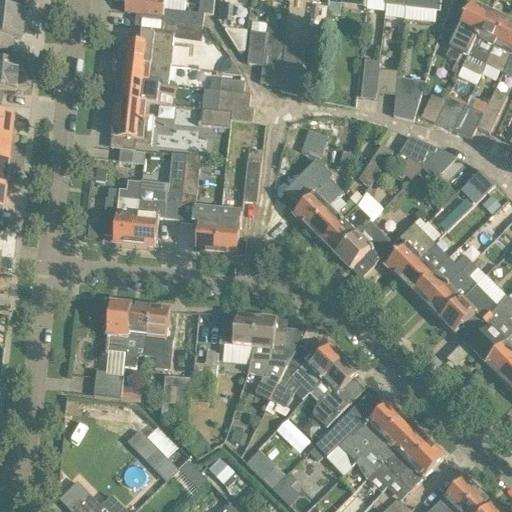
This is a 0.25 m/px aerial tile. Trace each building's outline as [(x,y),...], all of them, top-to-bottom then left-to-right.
[(213,17),(215,0),(200,0),(199,16),(213,17)] [(386,0),(387,2),(386,8),(407,9),(407,0),(386,0)] [(407,0),(407,9),(440,14),(441,0),(407,0)] [(127,16),(136,17),(163,20),(164,4),(150,2),(149,5),(128,3),(127,16)] [(176,25),(202,28),(204,17),(165,12),(166,4),(164,4),(163,20),(163,24),(176,25)] [(339,18),(340,6),(328,5),(327,17),(339,18)] [(451,74),(458,77),(488,15),(471,7),(449,51),(450,51),(446,60),(456,64),(451,74)] [(0,9),(0,53),(10,54),(12,41),(20,42),(23,12),(0,9)] [(506,24),(488,15),(458,77),(460,78),(464,69),(481,77),(486,68),(506,24)] [(171,70),(174,40),(176,25),(163,24),(163,20),(136,17),(133,45),(124,45),(122,65),(171,70)] [(276,37),(277,25),(268,24),(267,36),(276,37)] [(486,68),(503,76),(511,57),(511,26),(506,24),(486,68)] [(247,34),(225,31),(225,34),(238,55),(245,54),(247,34)] [(263,69),(266,48),(267,36),(251,34),(247,67),(263,69)] [(266,88),(280,90),(285,50),(266,48),(263,69),(261,87),(266,87),(266,88)] [(285,50),(280,90),(280,94),(300,100),(305,53),(285,50)] [(511,80),(511,57),(503,76),(511,80)] [(0,61),(0,102),(1,94),(14,96),(17,63),(0,61)] [(242,77),(231,61),(225,65),(222,70),(221,76),(241,79),(242,77)] [(377,97),(379,72),(380,64),(365,63),(361,101),(376,103),(377,97)] [(176,89),(169,88),(171,70),(122,65),(120,84),(176,90),(176,89)] [(379,72),(377,97),(396,99),(398,74),(379,72)] [(398,81),(396,99),(394,120),(414,124),(416,119),(425,86),(398,81)] [(245,85),(241,85),(211,82),(209,93),(243,97),(245,85)] [(118,103),(148,107),(148,106),(167,108),(168,99),(175,99),(176,90),(120,84),(118,103)] [(454,134),(470,99),(453,91),(446,103),(435,127),(454,134)] [(208,113),(231,116),(232,110),(249,112),(250,98),(243,97),(209,93),(208,113)] [(495,93),(488,108),(477,131),(489,137),(507,99),(495,93)] [(421,121),(435,127),(446,103),(433,96),(421,121)] [(477,131),(488,108),(470,99),(454,134),(471,143),(477,131)] [(151,148),(154,120),(147,119),(148,107),(118,103),(114,135),(113,144),(151,148)] [(253,125),(254,112),(249,112),(232,110),(231,116),(231,122),(253,125)] [(231,122),(231,116),(208,113),(202,112),(200,128),(230,131),(231,122)] [(0,141),(8,143),(11,119),(0,117),(0,141)] [(321,162),(328,140),(309,133),(302,155),(321,162)] [(439,152),(411,140),(400,156),(421,171),(439,152)] [(0,166),(6,167),(8,143),(0,141),(0,166)] [(370,190),(393,155),(382,148),(359,182),(370,190)] [(250,151),(248,165),(244,206),(258,207),(262,167),(264,153),(250,151)] [(438,155),(441,153),(439,152),(421,171),(422,171),(428,165),(445,182),(455,172),(438,155)] [(145,156),(121,153),(119,165),(144,167),(145,156)] [(344,154),(338,173),(350,177),(356,158),(344,154)] [(134,248),(156,251),(159,221),(179,224),(186,160),(172,158),(169,187),(141,184),(141,185),(140,194),(134,248)] [(179,224),(199,226),(195,255),(217,257),(222,211),(196,208),(201,161),(186,160),(179,224)] [(96,183),(105,184),(107,172),(97,171),(96,183)] [(482,173),(463,190),(476,204),(495,186),(482,173)] [(293,217),(308,231),(330,210),(322,202),(336,188),(329,182),(293,217)] [(128,184),(127,192),(112,191),(111,201),(107,200),(103,228),(102,238),(114,239),(113,246),(134,248),(140,194),(141,185),(128,184)] [(501,208),(491,198),(482,208),(492,217),(501,208)] [(447,231),(474,207),(467,200),(440,224),(447,231)] [(337,217),(330,210),(308,231),(322,244),(357,209),(351,204),(337,217)] [(358,236),(358,237),(370,224),(363,217),(364,216),(357,209),(322,244),(336,258),(358,236)] [(243,213),(222,211),(217,257),(246,260),(248,246),(240,245),(243,213)] [(370,224),(358,237),(358,236),(336,258),(352,274),(361,282),(394,248),(370,224)] [(103,228),(89,227),(88,239),(102,241),(102,238),(103,228)] [(386,268),(401,282),(435,247),(416,227),(401,242),(406,248),(386,268)] [(415,296),(449,261),(443,255),(448,250),(442,244),(437,248),(435,247),(401,282),(415,296)] [(462,276),(472,265),(465,259),(456,268),(449,261),(415,296),(428,309),(462,276)] [(462,276),(428,309),(442,323),(469,296),(477,288),(470,280),(479,272),(472,265),(462,276)] [(491,318),(469,296),(442,323),(457,338),(476,319),(484,326),(491,318)] [(470,351),(486,366),(511,340),(511,303),(508,300),(491,318),(484,326),(468,341),(474,347),(470,351)] [(130,308),(106,306),(104,326),(108,327),(105,355),(125,357),(130,308)] [(144,360),(149,310),(130,308),(125,357),(124,370),(136,372),(137,362),(141,359),(144,360)] [(170,313),(149,310),(144,360),(156,361),(155,372),(170,374),(174,343),(167,342),(170,313)] [(232,349),(253,351),(256,322),(227,319),(225,336),(226,336),(225,347),(233,348),(232,349)] [(256,322),(253,351),(251,364),(272,366),(273,353),(284,354),(288,325),(256,322)] [(511,340),(486,366),(500,380),(511,367),(511,340)] [(345,362),(329,348),(317,361),(298,347),(287,369),(270,404),(287,412),(295,395),(301,388),(311,398),(345,362)] [(467,347),(449,359),(455,367),(473,355),(467,347)] [(217,355),(206,353),(206,360),(197,359),(192,396),(208,398),(210,378),(214,379),(217,355)] [(359,377),(345,362),(311,398),(319,406),(314,417),(327,430),(366,393),(355,381),(359,377)] [(256,396),(270,404),(287,369),(276,363),(268,378),(266,377),(256,396)] [(511,367),(500,380),(511,392),(511,367)] [(93,398),(121,402),(121,395),(123,377),(97,374),(93,398)] [(187,427),(191,382),(164,380),(161,425),(187,427)] [(140,398),(121,395),(121,402),(139,405),(140,398)] [(276,415),(285,421),(290,413),(287,412),(270,404),(265,414),(274,419),(276,415)] [(318,464),(325,458),(327,461),(339,450),(357,466),(403,420),(387,405),(367,425),(353,411),(316,449),(310,455),(318,464)] [(403,420),(357,466),(370,479),(373,477),(374,477),(416,434),(403,420)] [(290,421),(279,432),(302,455),(313,444),(290,421)] [(242,446),(245,435),(235,432),(232,442),(242,446)] [(148,441),(140,433),(127,445),(137,455),(150,443),(148,441)] [(416,434),(374,477),(388,492),(397,483),(431,448),(416,434)] [(211,447),(199,435),(187,446),(199,459),(211,447)] [(445,462),(431,448),(397,483),(410,495),(445,462)] [(246,466),(263,483),(276,470),(259,453),(246,466)] [(228,492),(236,483),(237,482),(233,478),(235,476),(219,461),(208,472),(228,492)] [(167,486),(179,474),(167,462),(155,474),(167,486)] [(461,511),(478,495),(464,481),(433,511),(461,511)] [(488,511),(492,508),(478,495),(461,511),(488,511)] [(98,511),(101,509),(89,497),(73,511),(98,511)] [(387,511),(408,511),(401,504),(398,501),(387,511)]
